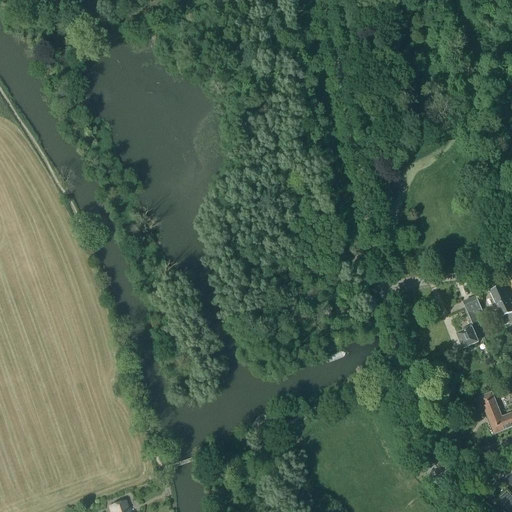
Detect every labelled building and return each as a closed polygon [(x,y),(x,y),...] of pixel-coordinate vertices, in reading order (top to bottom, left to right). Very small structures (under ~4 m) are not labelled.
[(505,326),(511,322),(511,304),(511,305),(503,286),(490,292),(501,318),(505,326)] [(485,338),(475,315),(483,312),(477,298),(463,303),(472,326),(473,329),(457,335),(464,350),(479,343),(479,341),(485,338)] [(511,413),(502,417),(492,393),(479,398),(494,435),(511,428),(511,413)] [(511,500),(505,493),(495,501),(504,511),(511,511),(511,500)] [(128,511),(125,502),(121,504),(120,501),(113,503),(114,506),(110,507),(111,511),(128,511)]
